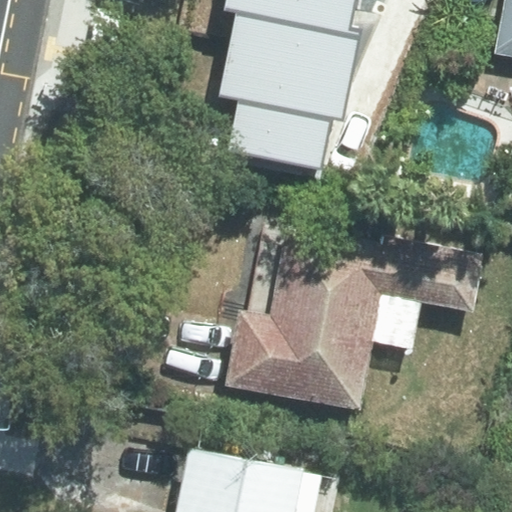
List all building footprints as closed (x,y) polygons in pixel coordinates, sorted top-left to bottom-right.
[(356,0),(228,0),(227,8),(239,10),(232,42),(355,67),(362,30),(350,28),(356,0)] [(511,0),(506,0),(496,53),(511,55),(511,0)] [(355,67),(232,42),(221,95),(241,99),(230,151),(322,170),(333,119),(344,121),(355,67)] [(482,252),(288,217),(270,318),(241,313),(228,383),(359,407),(379,294),(471,310),(482,252)] [(332,511),(339,482),(302,475),(304,468),(187,445),(173,511),(332,511)]
